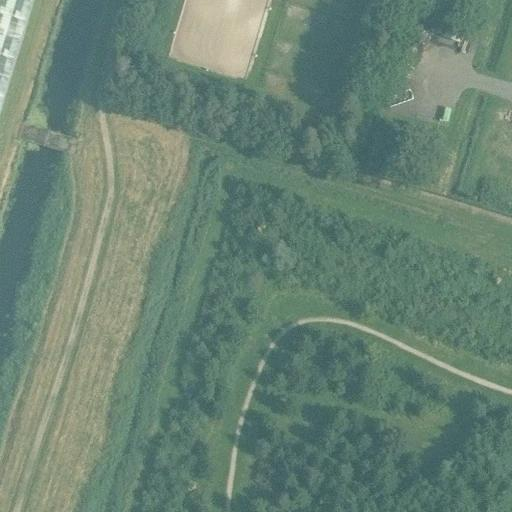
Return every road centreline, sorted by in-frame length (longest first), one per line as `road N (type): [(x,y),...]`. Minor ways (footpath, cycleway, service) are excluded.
road 1 (unknown): [(511,227),(116,109),(97,84),(122,0)]
road 2 (unknown): [(19,511),(111,191),(101,99)]
